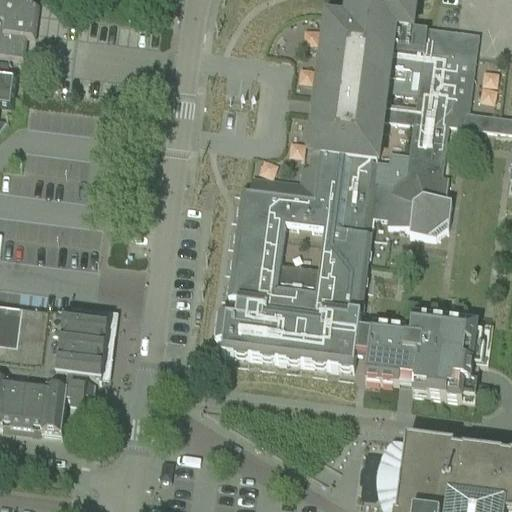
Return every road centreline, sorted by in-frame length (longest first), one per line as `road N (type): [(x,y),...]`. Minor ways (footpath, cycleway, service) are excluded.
road 1 (residential): [(136,489),(189,73)]
road 2 (residential): [(31,0),(46,9),(49,57),(189,73)]
road 3 (tertiary): [(136,489),(0,472)]
